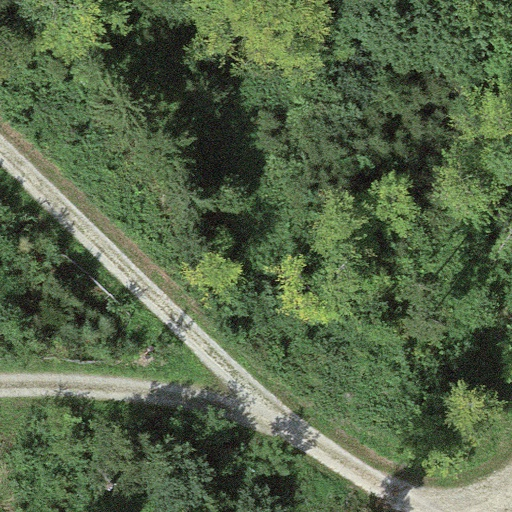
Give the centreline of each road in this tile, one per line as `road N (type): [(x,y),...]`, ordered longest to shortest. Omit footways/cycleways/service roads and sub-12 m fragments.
road 1 (track): [(420,511),(0,145)]
road 2 (track): [(511,312),(436,511)]
